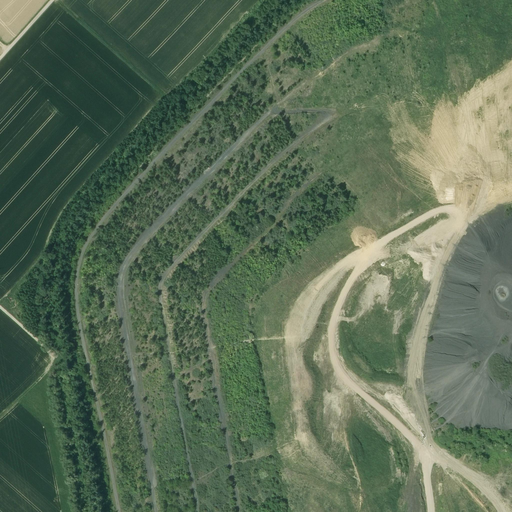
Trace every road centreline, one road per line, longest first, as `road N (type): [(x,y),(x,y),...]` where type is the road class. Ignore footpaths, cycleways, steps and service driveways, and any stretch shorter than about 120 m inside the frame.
road 1 (track): [(321,0),(271,39),(82,247),(75,272),(79,337),(118,511)]
road 2 (track): [(317,124),(322,110),(271,114),(124,263),(120,297),(157,511)]
road 3 (track): [(317,124),(162,282),(197,511)]
road 4 (track): [(0,415),(52,359),(0,307)]
road 5 (track): [(54,0),(165,97)]
